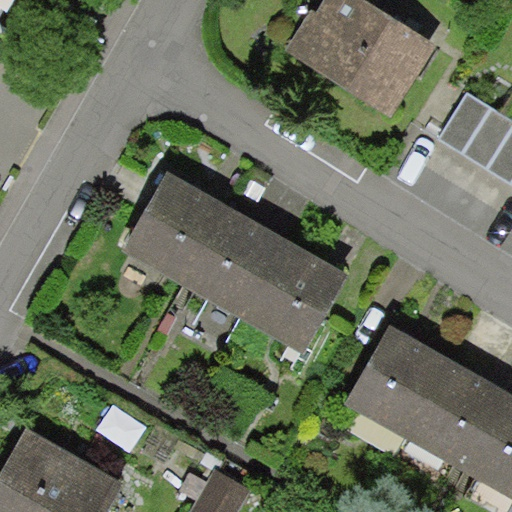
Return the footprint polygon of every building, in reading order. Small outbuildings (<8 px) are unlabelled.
[(0,0),(0,74),(44,0),(0,0)] [(387,106),(425,47),(350,0),(314,0),(288,43),(387,106)] [(289,348),(331,278),(158,177),(117,247),(289,348)] [(511,506),(511,402),(386,328),(339,406),(511,508),(511,506)] [(89,511),(106,484),(16,433),(0,460),(0,511),(89,511)]
